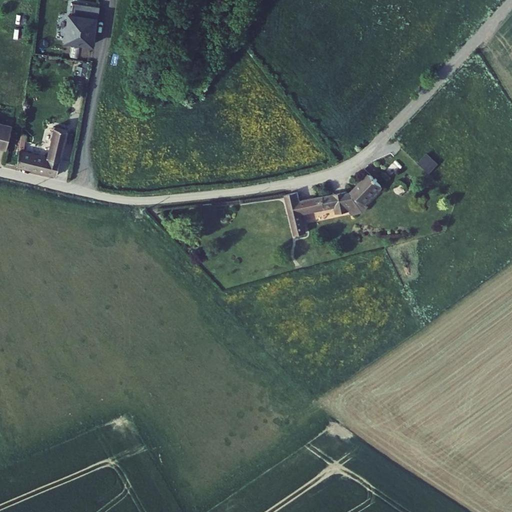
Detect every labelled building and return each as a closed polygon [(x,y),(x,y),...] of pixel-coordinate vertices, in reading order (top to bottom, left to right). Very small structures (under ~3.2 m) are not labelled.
[(62,41),(92,46),(98,6),(68,2),(62,41)] [(0,105),(26,108),(32,43),(0,40),(0,105)] [(0,120),(0,142),(7,144),(13,124),(0,120)] [(46,155),(20,149),(17,163),(57,171),(66,129),(52,126),(46,155)] [(367,173),(355,188),(365,208),(367,205),(364,203),(379,183),(367,173)] [(301,215),(335,207),(337,215),(352,212),(353,213),(363,211),(365,208),(355,188),(350,194),(346,195),(345,191),(299,204),(296,194),(285,196),(295,237),(305,235),(301,215)]
